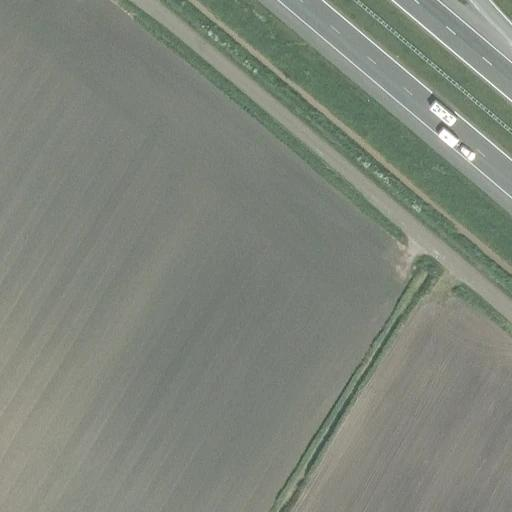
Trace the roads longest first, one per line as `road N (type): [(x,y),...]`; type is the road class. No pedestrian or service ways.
road 1 (unclassified): [(511,313),(142,0)]
road 2 (motorway): [(285,0),(511,189)]
road 3 (motorway): [(511,86),(410,0)]
